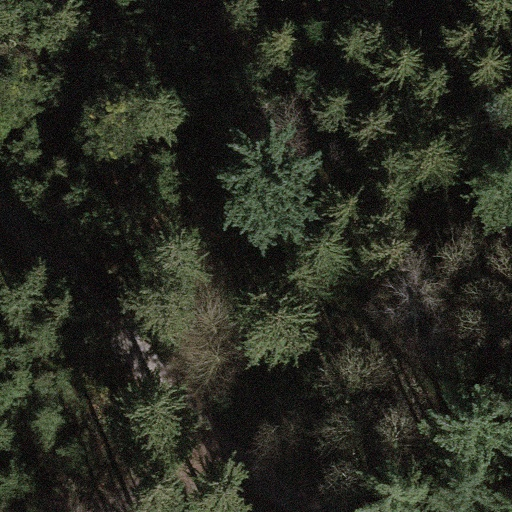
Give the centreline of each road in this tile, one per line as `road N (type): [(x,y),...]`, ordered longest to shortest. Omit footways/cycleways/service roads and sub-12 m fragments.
road 1 (track): [(178,405),(0,207)]
road 2 (track): [(54,511),(178,405)]
road 3 (track): [(298,511),(178,405)]
